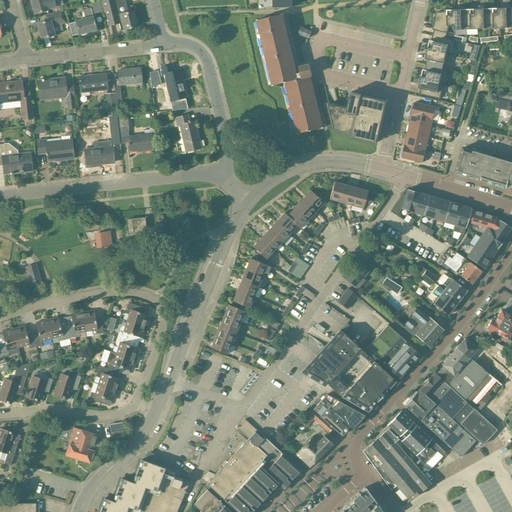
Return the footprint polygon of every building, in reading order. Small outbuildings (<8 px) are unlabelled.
[(31,0),(35,14),(47,11),(56,8),(54,1),(57,0),(31,0)] [(119,24),(120,31),(137,27),(133,12),(119,15),(115,0),(104,0),(100,1),(107,27),(119,24)] [(275,6),(276,7),(293,7),(292,0),(259,0),(261,9),(275,6)] [(91,3),(93,14),(103,12),(100,1),(91,3)] [(91,8),(82,10),(84,19),(76,21),(76,22),(69,24),(72,36),(79,34),(79,35),(97,30),(91,8)] [(500,8),(489,9),(489,28),(501,28),(500,8)] [(511,16),(511,8),(500,8),(501,28),(511,27),(511,16)] [(433,35),(454,40),(454,39),(446,38),(449,26),(455,26),(455,9),(447,10),(447,12),(437,12),(433,29),(434,30),(433,35)] [(455,26),(455,30),(467,29),(466,9),(455,9),(455,26)] [(466,9),(467,29),(478,29),(477,9),(466,9)] [(489,9),(477,9),(478,29),(489,28),(489,9)] [(46,22),(38,24),(42,39),(55,35),(60,34),(58,25),(66,23),(63,11),(45,15),(46,22)] [(285,82),(297,134),(324,127),(309,64),(299,67),(302,78),(295,79),(280,15),(257,20),(272,85),(280,84),(285,82)] [(298,34),(309,38),(311,32),(309,31),(301,27),(298,34)] [(428,49),(450,54),(454,40),(433,35),(432,40),(430,40),(428,49)] [(469,58),(476,61),(480,46),(473,44),(469,58)] [(426,64),(447,69),(450,54),(428,49),(426,58),(427,59),(426,64)] [(421,78),(444,83),(447,69),(426,64),(425,69),(423,69),(421,78)] [(165,74),(171,101),(186,98),(182,80),(185,79),(182,70),(173,72),(171,66),(161,68),(163,75),(165,74)] [(118,71),(119,85),(142,83),(140,69),(118,71)] [(158,69),(149,71),(150,85),(161,82),(158,69)] [(79,78),(81,93),(108,90),(106,75),(79,78)] [(419,94),(440,98),(444,83),(421,78),(419,87),(421,88),(419,94)] [(66,96),(68,109),(75,108),(74,100),(73,86),(66,86),(65,80),(39,82),(40,99),(66,96)] [(463,89),(470,90),(471,82),(465,80),(463,89)] [(0,102),(21,101),(23,121),(33,120),(31,98),(24,98),(22,82),(0,84),(0,102)] [(455,104),(461,106),(466,90),(460,88),(455,104)] [(499,98),(511,101),(511,98),(511,92),(501,90),(499,98)] [(351,137),(377,143),(386,102),(361,96),(362,95),(351,92),(347,108),(333,105),(328,104),(334,130),(352,134),(351,137)] [(115,100),(114,93),(106,94),(108,117),(117,116),(115,100)] [(509,126),(511,126),(511,100),(511,101),(499,98),(496,108),(508,111),(507,116),(511,116),(509,126)] [(411,116),(432,121),(436,107),(414,102),(411,116)] [(452,116),(458,118),(461,107),(455,105),(452,116)] [(180,125),(186,152),(201,149),(195,121),(190,122),(188,115),(176,118),(177,126),(180,125)] [(451,128),(456,120),(446,115),(442,123),(451,128)] [(128,143),(128,152),(142,151),(143,152),(153,151),(151,135),(128,137),(126,116),(117,117),(120,144),(128,143)] [(408,130),(429,135),(432,121),(411,116),(408,130)] [(109,124),(112,145),(120,144),(117,117),(102,119),(102,125),(109,124)] [(0,165),(2,166),(3,175),(32,172),(30,154),(17,155),(17,151),(8,144),(4,145),(2,129),(0,129),(0,165)] [(405,143),(426,148),(429,135),(408,130),(405,143)] [(433,157),(438,158),(443,142),(437,140),(433,157)] [(47,154),(47,161),(62,160),(62,161),(73,160),(71,141),(60,142),(60,144),(46,145),(46,141),(37,142),(38,155),(47,154)] [(84,151),(86,166),(114,163),(112,148),(109,148),(108,143),(98,144),(99,149),(84,151)] [(401,157),(423,162),(426,148),(405,143),(401,157)] [(511,164),(473,153),(474,151),(463,148),(456,172),(507,187),(510,181),(511,182),(511,164)] [(329,199),(340,202),(345,186),(334,182),(329,199)] [(340,202),(351,206),(356,189),(345,186),(340,202)] [(351,206),(362,209),(367,192),(356,189),(351,206)] [(413,212),(418,193),(419,193),(407,189),(401,209),(413,213),(413,212)] [(310,191),(302,199),(315,211),(323,203),(310,191)] [(423,215),(429,196),(425,195),(419,193),(418,193),(413,212),(423,215)] [(433,218),(439,199),(429,196),(423,215),(424,215),(433,218)] [(295,208),(308,220),(315,211),(302,199),(295,208)] [(444,222),(450,203),(439,199),(433,218),(435,219),(444,222)] [(454,225),(460,206),(450,203),(444,222),(454,225)] [(465,228),(471,209),(460,206),(454,225),(465,228)] [(308,220),(295,208),(287,216),(297,225),(300,228),(308,220)] [(504,238),(510,228),(500,220),(499,221),(495,218),(473,211),(470,222),(476,224),(487,227),(503,238),(504,238)] [(276,222),(289,234),(297,225),(287,216),(284,213),(276,222)] [(127,220),(128,233),(146,231),(144,218),(127,220)] [(269,230),(282,242),(289,234),(276,222),(269,230)] [(503,238),(487,227),(480,237),(497,248),(497,249),(504,238),(503,238)] [(261,239),(274,250),(282,242),(269,230),(261,239)] [(110,234),(98,236),(98,237),(97,238),(98,248),(112,246),(110,234)] [(497,248),(480,237),(474,247),(490,258),(492,256),(497,249),(497,248)] [(253,247),(266,259),(274,250),(261,239),(253,247)] [(462,257),(465,252),(458,247),(455,252),(456,253),(462,257)] [(490,258),(474,247),(467,257),(483,269),(486,265),(490,258)] [(470,263),(456,253),(452,259),(449,257),(444,264),(460,276),(470,263)] [(246,269),(262,276),(266,265),(250,258),(246,269)] [(363,278),(366,274),(370,269),(366,265),(361,261),(357,265),(353,270),(352,272),(350,270),(348,269),(343,277),(350,284),(357,290),(358,289),(357,288),(361,285),(364,281),(365,281),(365,280),(364,279),(363,278)] [(465,270),(460,276),(471,285),(481,272),(470,263),(465,270)] [(414,274),(430,286),(436,278),(421,265),(414,274)] [(41,283),(36,267),(27,269),(32,286),(41,283)] [(246,269),(242,280),(258,286),(262,276),(246,269)] [(386,287),(397,295),(401,287),(393,282),(385,277),(381,284),(386,287)] [(448,300),(455,305),(466,291),(450,278),(445,286),(447,287),(444,290),(451,296),(449,297),(450,298),(448,300)] [(237,290),(254,297),(258,286),(242,280),(237,290)] [(433,305),(447,316),(455,305),(448,300),(450,298),(449,297),(451,296),(444,290),(443,292),(437,287),(432,293),(438,298),(433,305)] [(337,302),(347,309),(356,296),(347,289),(337,302)] [(233,301),(249,307),(254,297),(237,290),(233,301)] [(508,340),(511,341),(511,299),(510,298),(503,311),(500,310),(495,321),(491,319),(486,328),(490,330),(508,340)] [(127,321),(145,327),(149,316),(137,312),(139,307),(128,303),(126,309),(127,309),(125,313),(129,314),(127,321)] [(228,304),(224,315),(240,322),(244,311),(228,304)] [(443,329),(428,316),(430,313),(422,306),(403,327),(415,338),(415,337),(414,336),(415,335),(428,346),(443,329)] [(94,311),(83,312),(85,332),(92,331),(92,334),(94,335),(97,334),(103,333),(101,321),(95,322),(94,311)] [(73,326),(67,327),(69,339),(75,338),(75,334),(85,332),(83,312),(71,314),(73,326)] [(224,315),(219,326),(236,332),(240,322),(224,315)] [(58,317),(46,320),(51,339),(57,337),(58,341),(63,340),(69,339),(67,327),(61,328),(58,317)] [(38,334),(33,336),(36,347),(42,346),(41,342),(51,339),(46,320),(35,323),(38,334)] [(117,336),(129,340),(131,334),(142,338),(145,327),(127,321),(125,327),(123,326),(120,328),(117,336)] [(366,349),(398,379),(420,355),(404,341),(405,340),(396,332),(395,333),(387,325),(366,349)] [(24,326),(13,329),(18,348),(28,345),(30,349),(36,347),(33,336),(27,337),(24,326)] [(215,336),(231,343),(236,332),(219,326),(215,336)] [(0,334),(0,351),(2,356),(9,355),(7,351),(18,348),(13,329),(2,332),(2,334),(0,334)] [(324,347),(301,372),(325,386),(326,384),(329,386),(337,393),(341,396),(367,411),(374,404),(376,401),(377,402),(386,391),(391,386),(395,381),(340,330),(327,344),(324,347)] [(116,354),(135,360),(138,349),(127,345),(129,340),(117,336),(115,342),(115,344),(117,347),(118,348),(116,354)] [(211,347),(227,354),(231,343),(215,336),(211,347)] [(439,377),(464,400),(488,374),(500,385),(510,374),(478,347),(477,349),(464,339),(442,365),(446,369),(439,377)] [(39,354),(41,361),(54,358),(52,351),(39,354)] [(107,369),(110,370),(118,373),(120,367),(131,371),(135,360),(116,354),(110,352),(106,362),(109,363),(107,369)] [(0,392),(0,400),(11,404),(15,392),(21,393),(30,364),(23,366),(19,376),(14,375),(12,382),(4,379),(0,392)] [(101,374),(98,384),(116,390),(120,379),(109,376),(110,370),(107,369),(99,366),(97,373),(101,374)] [(54,394),(67,399),(71,387),(77,389),(80,377),(74,375),(75,372),(70,371),(68,377),(60,374),(54,394)] [(458,426),(460,424),(482,445),(496,430),(474,409),(467,403),(464,400),(439,377),(435,373),(420,389),(458,426)] [(26,397),(39,401),(43,389),(49,391),(52,380),(46,378),(45,381),(32,377),(26,397)] [(88,400),(100,403),(102,398),(113,401),(116,390),(98,384),(94,395),(90,393),(88,400)] [(404,406),(460,457),(475,441),(458,426),(420,389),(404,406)] [(322,400),(350,426),(353,429),(365,415),(327,394),(322,400)] [(350,426),(322,400),(313,410),(333,427),(342,435),(350,426)] [(333,427),(313,410),(301,423),(306,427),(313,419),(328,432),(330,430),(333,427)] [(394,418),(388,425),(393,430),(392,432),(407,447),(406,449),(426,472),(429,469),(424,464),(436,451),(441,456),(445,453),(401,411),(394,418)] [(207,484),(237,511),(251,511),(278,483),(284,488),(301,470),(245,419),(238,429),(248,439),(207,484)] [(122,421),(109,423),(111,433),(124,431),(122,421)] [(392,489),(403,501),(411,494),(414,497),(430,484),(422,475),(426,472),(406,449),(407,447),(392,432),(393,430),(388,425),(362,452),(390,490),(392,489)] [(78,459),(90,462),(98,436),(74,428),(65,455),(78,459)] [(4,464),(10,466),(16,447),(10,445),(14,433),(0,429),(0,430),(0,451),(2,452),(0,456),(0,458),(5,460),(4,464)] [(295,456),(309,468),(333,443),(324,437),(321,440),(314,434),(295,456)] [(176,511),(189,483),(147,454),(143,460),(141,459),(132,483),(121,479),(112,501),(104,498),(98,511),(176,511)] [(341,511),(340,511),(383,511),(365,487),(359,492),(340,510),(341,511)] [(232,511),(222,503),(221,504),(207,491),(194,505),(200,511),(232,511)]
